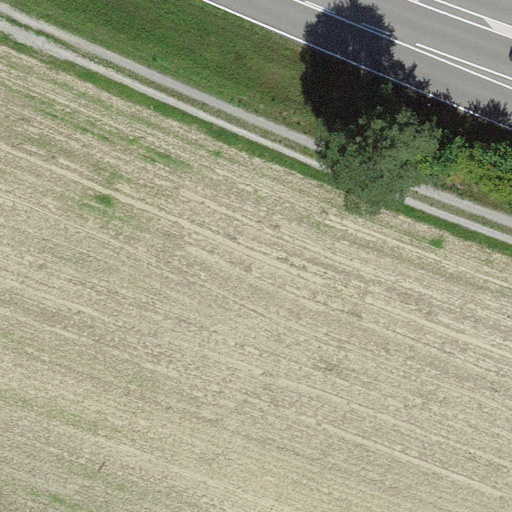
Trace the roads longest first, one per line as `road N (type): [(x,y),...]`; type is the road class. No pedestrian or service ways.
road 1 (track): [(0,12),(385,190),(511,234)]
road 2 (tertiary): [(239,0),(511,119)]
